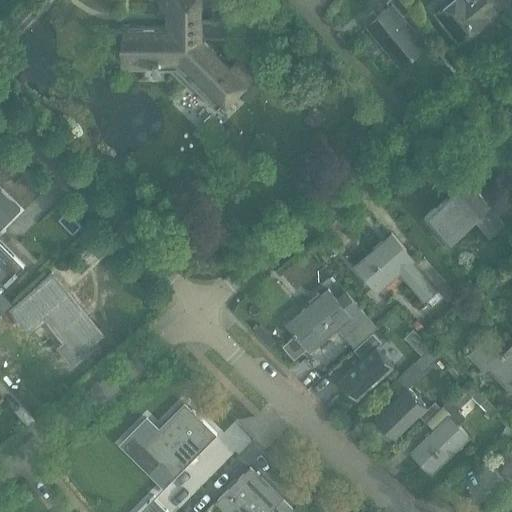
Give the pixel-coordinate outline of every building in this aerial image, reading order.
[(199,0),(161,0),(161,7),(171,7),(171,29),(129,29),(129,65),(153,65),(153,68),(175,68),(216,109),(251,74),(237,60),(230,68),(213,51),(214,22),(200,22),(199,0)] [(391,5),(368,24),(401,65),(426,44),(403,16),(410,10),(401,0),(388,0),(388,1),(391,5)] [(444,18),(441,20),(448,28),(450,26),(460,40),(488,18),(486,16),(506,0),(458,0),(441,14),(444,18)] [(476,215),(488,231),(501,221),(465,177),(451,188),(455,192),(424,217),(444,242),(476,215)] [(0,275),(8,283),(18,273),(17,273),(24,266),(0,242),(0,227),(3,224),(0,222),(0,275)] [(413,261),(415,260),(391,232),(354,264),(377,291),(399,273),(423,301),(437,289),(444,296),(453,288),(446,280),(437,288),(413,261)] [(100,332),(68,294),(66,296),(56,284),(42,298),(20,320),(27,329),(43,316),(75,353),(100,332)] [(302,314),(289,325),(309,349),(351,315),(357,322),(365,316),(345,292),(336,300),(328,290),(301,312),(302,314)] [(0,331),(16,315),(10,309),(0,318),(0,331)] [(418,319),(413,323),(419,330),(424,325),(418,319)] [(424,350),(430,342),(412,329),(406,337),(424,350)] [(362,358),(340,378),(358,397),(394,364),(377,345),(381,342),(372,332),(354,349),(362,358)] [(489,365),(511,389),(511,340),(506,347),(505,346),(504,347),(490,333),(470,352),(486,368),(489,365)] [(422,354),(413,363),(422,372),(432,364),(422,354)] [(399,390),(375,414),(383,422),(378,427),(389,438),(425,404),(408,386),(422,372),(413,363),(392,383),(399,390)] [(444,404),(451,411),(452,413),(458,408),(470,395),(461,386),(444,404)] [(144,445),(176,476),(216,434),(184,403),(144,445)] [(427,459),(435,468),(468,435),(458,425),(466,417),(458,408),(452,413),(451,411),(410,451),(423,463),(427,459)] [(511,459),(501,470),(511,481),(511,459)] [(290,511),(293,510),(250,468),(217,502),(226,511),(290,511)]
